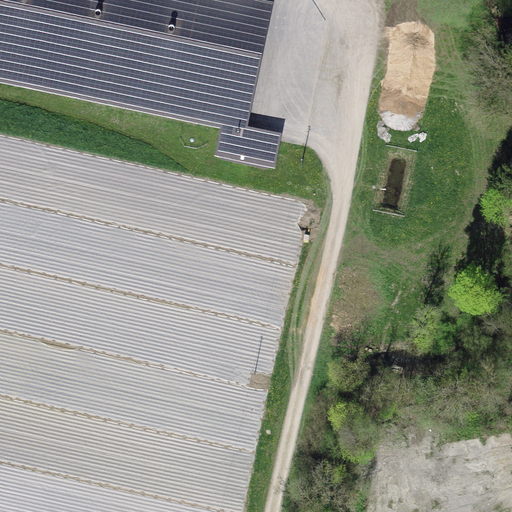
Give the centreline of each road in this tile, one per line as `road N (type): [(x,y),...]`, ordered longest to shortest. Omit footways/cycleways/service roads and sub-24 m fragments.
road 1 (track): [(268,511),(377,32),(364,0)]
road 2 (track): [(361,101),(399,129),(444,143),(511,144)]
